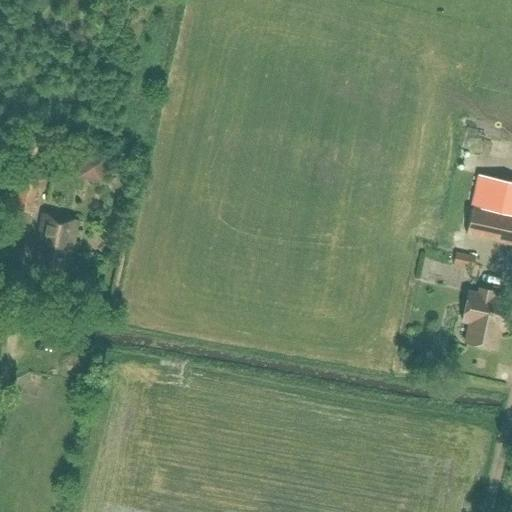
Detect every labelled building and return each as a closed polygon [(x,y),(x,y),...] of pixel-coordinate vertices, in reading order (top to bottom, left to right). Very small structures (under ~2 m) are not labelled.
[(32,212),(40,163),(6,158),(0,194),(0,204),(11,207),(11,209),(32,212)] [(471,206),(511,214),(511,181),(477,174),(470,205),(471,206)] [(511,244),(511,214),(471,206),(465,234),(511,244)] [(69,253),(77,218),(42,211),(36,242),(41,243),(36,267),(62,272),(66,252),(69,253)] [(499,329),(505,298),(463,290),(457,320),(468,322),(464,342),(491,347),(495,328),(499,329)]
